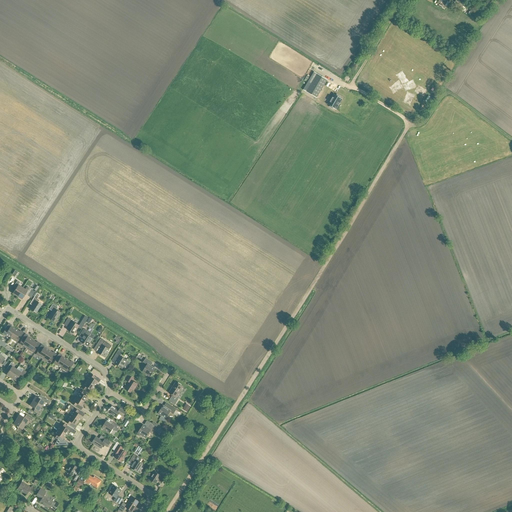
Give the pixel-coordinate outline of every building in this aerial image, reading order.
[(461,9),(465,3),(460,0),(456,0),(454,4),(461,9)] [(306,91),(316,98),(317,96),(319,93),(326,80),(316,74),(306,91)] [(336,94),(334,92),(328,103),(330,104),(329,105),(333,108),(334,106),(336,108),(343,98),(340,96),(341,95),(337,92),(336,94)] [(17,296),(22,288),(18,285),(20,282),(17,280),(13,287),(16,288),(12,294),(17,296)] [(31,290),(29,288),(27,287),(26,287),(25,289),(22,288),(17,296),(22,299),(25,294),(27,296),(31,290)] [(35,313),(41,304),(38,302),(39,300),(37,299),(39,295),(36,293),(31,302),(33,304),(30,309),(35,313)] [(55,322),(61,313),(56,310),(58,307),(53,304),(50,309),(53,311),(48,318),(55,322)] [(73,334),(79,325),(73,322),(73,321),(68,318),(64,324),(69,327),(67,330),(73,334)] [(9,338),(15,329),(11,326),(11,325),(8,323),(5,328),(6,328),(2,333),(9,338)] [(88,347),(91,343),(90,342),(93,338),(89,336),(91,333),(84,328),(79,336),(82,338),(80,341),(88,347)] [(15,329),(9,338),(17,342),(20,337),(23,333),(20,331),(20,332),(15,329)] [(26,348),(32,339),(27,336),(28,335),(25,334),(22,339),(19,344),(26,348)] [(103,345),(105,341),(101,338),(97,345),(100,347),(97,352),(105,357),(108,353),(107,353),(110,349),(103,345)] [(32,339),(26,348),(33,353),(36,348),(37,348),(40,343),(37,341),(36,342),(32,339)] [(14,350),(6,344),(4,347),(12,353),(14,350)] [(42,359),(48,350),(44,347),(44,346),(41,344),(38,349),(39,349),(35,354),(42,359)] [(48,350),(42,359),(50,363),(53,358),(53,359),(56,354),(53,352),(53,353),(48,350)] [(122,352),(119,350),(115,356),(118,358),(114,363),(122,368),(125,365),(127,367),(130,362),(130,361),(130,360),(129,359),(128,359),(127,360),(120,356),(122,352)] [(60,368),(66,359),(61,356),(62,355),(59,353),(56,358),(53,363),(60,368)] [(150,377),(155,369),(150,365),(152,362),(145,358),(143,362),(147,365),(142,372),(146,374),(146,375),(150,377)] [(66,359),(60,368),(67,372),(70,367),(71,367),(74,363),(71,361),(70,362),(66,359)] [(11,378),(16,369),(12,366),(13,364),(11,362),(7,368),(9,370),(6,375),(11,378)] [(16,369),(11,378),(15,381),(19,376),(22,378),(26,372),(23,369),(19,366),(17,369),(16,369)] [(86,381),(95,386),(97,382),(98,382),(100,380),(95,376),(95,377),(90,373),(86,381)] [(131,393),(137,384),(132,380),(134,377),(130,375),(126,380),(129,382),(125,389),(131,393)] [(92,391),(95,386),(86,381),(81,388),(86,391),(91,394),(93,391),(92,391)] [(169,393),(176,397),(183,387),(175,382),(169,393)] [(76,396),(84,402),(87,398),(88,398),(90,395),(85,392),(85,393),(80,389),(76,396)] [(32,401),(41,406),(44,402),(46,403),(48,400),(42,397),(41,399),(35,396),(32,401)] [(82,407),(84,402),(76,396),(71,403),(76,407),(81,410),(83,407),(82,407)] [(38,411),(41,406),(32,401),(29,405),(35,409),(33,411),(38,415),(40,412),(38,411)] [(187,403),(183,409),(187,412),(191,406),(187,403)] [(160,419),(164,421),(170,411),(174,414),(176,409),(170,406),(168,409),(163,405),(158,414),(161,416),(160,419)] [(119,410),(112,406),(110,409),(109,408),(107,412),(111,415),(111,414),(116,418),(119,414),(123,417),(127,411),(121,407),(119,410)] [(70,415),(78,421),(81,416),(82,417),(84,414),(79,411),(74,408),(70,415)] [(16,419),(25,425),(28,420),(30,422),(33,418),(26,414),(24,418),(19,415),(16,419)] [(76,425),(78,421),(70,415),(65,422),(70,425),(70,426),(75,429),(77,426),(76,425)] [(22,429),(25,425),(16,419),(13,424),(18,427),(16,431),(22,435),(24,431),(22,429)] [(111,424),(106,421),(102,428),(110,433),(113,429),(116,431),(120,426),(112,422),(111,424)] [(61,422),(57,429),(66,435),(69,430),(70,431),(72,428),(67,425),(66,425),(61,422)] [(153,434),(157,427),(151,423),(148,428),(143,425),(137,433),(141,436),(142,435),(146,438),(150,432),(153,434)] [(66,435),(57,429),(52,436),(57,439),(54,444),(56,446),(60,445),(64,440),(63,439),(66,435)] [(103,441),(96,437),(92,443),(101,449),(103,446),(104,446),(105,445),(107,447),(110,442),(105,439),(103,441)] [(121,461),(126,453),(122,450),(123,448),(118,445),(114,452),(117,454),(114,457),(120,461),(120,460),(121,461)] [(138,473),(141,469),(140,469),(143,464),(137,461),(139,458),(134,454),(130,460),(134,462),(130,467),(138,473)] [(75,481),(80,473),(76,470),(78,467),(72,464),(67,472),(72,475),(70,477),(75,481)] [(160,475),(155,472),(150,480),(155,483),(157,480),(161,483),(166,476),(161,473),(160,475)] [(89,475),(85,482),(90,485),(90,484),(97,488),(101,481),(94,477),(94,478),(89,475)] [(31,488),(22,482),(17,490),(26,495),(28,492),(31,494),(35,488),(32,486),(31,488)] [(119,504),(123,499),(118,495),(121,490),(113,485),(110,489),(111,489),(108,493),(115,497),(113,500),(119,504)] [(48,509),(53,501),(44,496),(46,492),(40,489),(36,495),(41,499),(39,503),(48,509)] [(122,511),(126,507),(130,510),(128,511),(136,511),(138,509),(135,507),(139,501),(132,497),(127,505),(123,502),(116,511),(122,511)]
